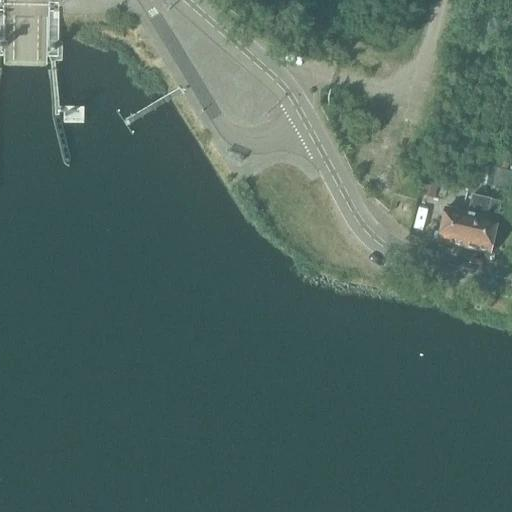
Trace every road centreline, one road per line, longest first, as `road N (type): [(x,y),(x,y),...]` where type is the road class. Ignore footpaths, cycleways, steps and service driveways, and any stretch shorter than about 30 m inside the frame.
road 1 (unclassified): [(511,283),(388,253),(358,221),(261,63),(179,0)]
road 2 (track): [(435,0),(413,105),(321,72),(261,63)]
